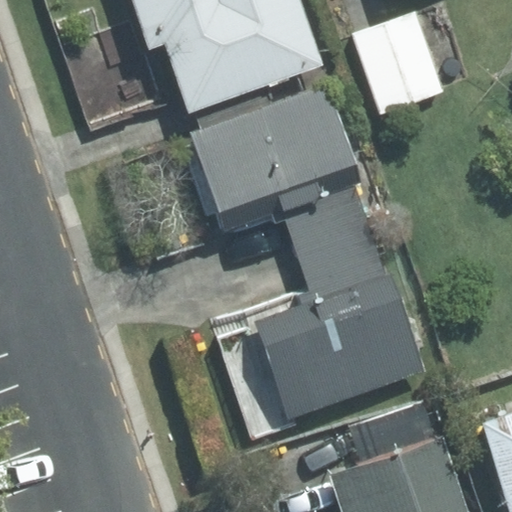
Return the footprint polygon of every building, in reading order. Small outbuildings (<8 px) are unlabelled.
[(130,0),(146,45),(164,39),(188,110),(323,65),(302,0),(130,0)] [(413,9),(348,35),(380,115),(445,89),(413,9)] [(351,157),(323,82),(183,133),(210,208),(271,186),(312,300),(253,321),(286,414),(420,366),(346,159),(351,157)] [(511,511),(511,409),(471,423),(502,511),(511,511)] [(462,511),(434,428),(327,465),(342,511),(462,511)]
